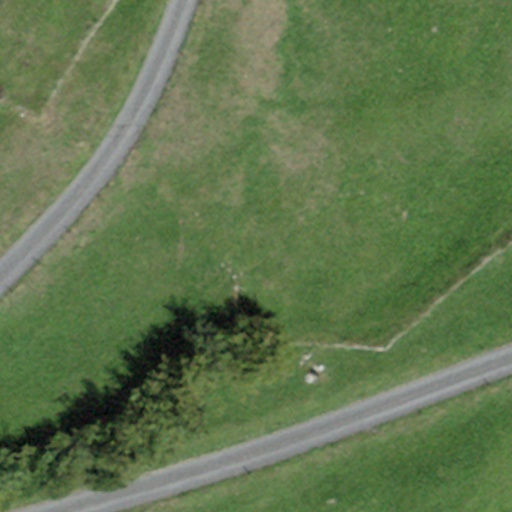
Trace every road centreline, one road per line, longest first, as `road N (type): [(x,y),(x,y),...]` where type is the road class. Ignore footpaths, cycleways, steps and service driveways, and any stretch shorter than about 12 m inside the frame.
road 1 (unclassified): [(49,511),(216,464),(511,358)]
road 2 (unclassified): [(185,0),(87,187),(0,274)]
